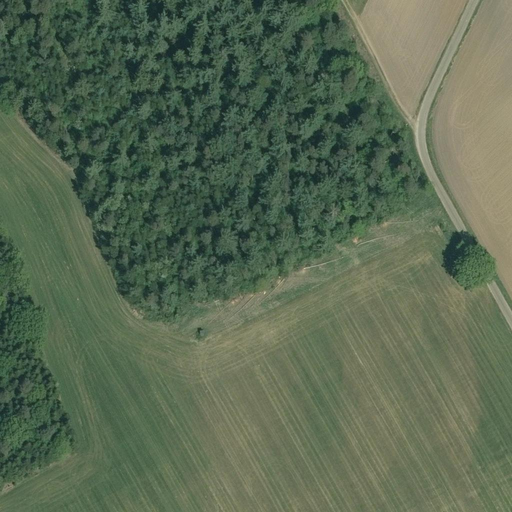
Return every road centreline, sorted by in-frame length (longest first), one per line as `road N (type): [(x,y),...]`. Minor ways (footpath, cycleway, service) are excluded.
road 1 (residential): [(511,324),(424,158),(424,107),(474,0)]
road 2 (track): [(344,0),(406,114),(420,123)]
